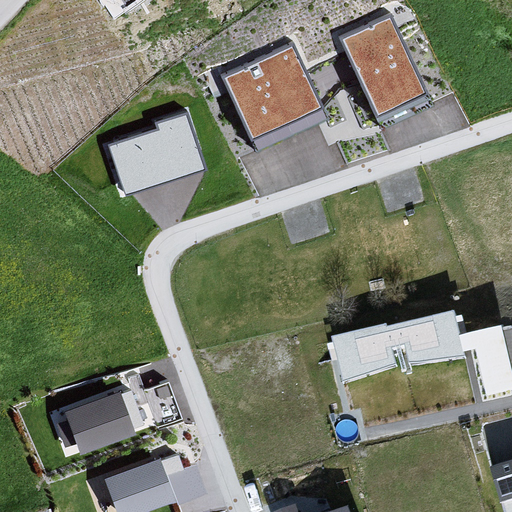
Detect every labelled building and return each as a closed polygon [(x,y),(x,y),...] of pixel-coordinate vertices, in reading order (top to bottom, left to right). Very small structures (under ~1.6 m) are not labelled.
[(391,12),(339,36),(378,124),(431,101),(391,12)] [(328,114),(295,41),(219,76),(252,148),(328,114)] [(205,169),(187,113),(155,123),(157,129),(109,144),(125,194),(205,169)] [(456,308),(334,332),(342,375),(474,350),(482,391),(511,385),(511,364),(503,320),(460,329),(456,308)] [(125,382),(63,402),(78,447),(140,426),(125,382)] [(157,454),(103,473),(117,511),(121,511),(175,493),(177,500),(204,490),(194,462),(164,473),(157,454)] [(511,511),(511,463),(493,469),(505,511),(511,511)]
